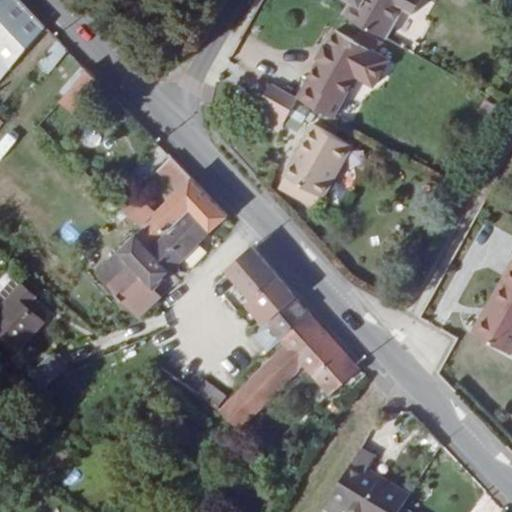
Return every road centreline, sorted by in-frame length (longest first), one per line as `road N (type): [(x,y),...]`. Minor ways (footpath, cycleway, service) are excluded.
road 1 (secondary): [(511,486),(159,110)]
road 2 (unknown): [(257,215),(201,279),(199,296),(224,348)]
road 3 (secondary): [(159,110),(47,0)]
road 4 (residential): [(159,110),(227,0)]
